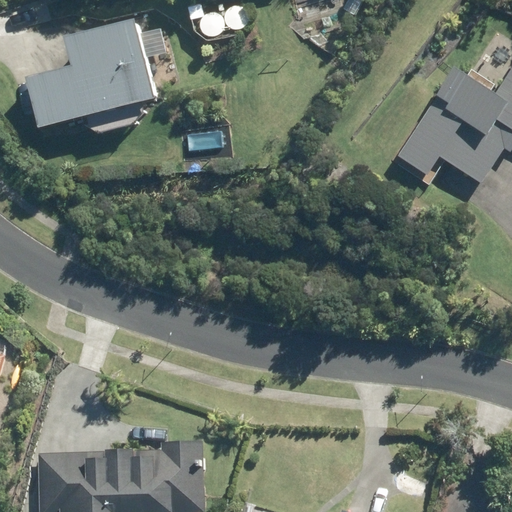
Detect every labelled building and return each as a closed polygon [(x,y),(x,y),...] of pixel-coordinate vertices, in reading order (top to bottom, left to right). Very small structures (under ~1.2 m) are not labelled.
[(241,3),(223,12),(233,32),(251,23),(241,3)] [(198,4),(184,8),(188,20),(201,16),(198,4)] [(136,100),(147,97),(127,21),(58,38),(66,66),(17,78),(30,128),(76,116),(78,123),(93,133),(132,122),(138,112),(136,100)] [(511,64),(493,95),(449,68),(395,155),(423,173),(434,155),(478,182),(499,149),(505,152),(511,140),(511,64)] [(359,126),(350,137),(358,145),(368,134),(359,126)] [(0,439),(3,431),(0,429),(0,403),(13,355),(0,351),(0,439)] [(124,451),(43,454),(45,511),(177,511),(217,511),(215,440),(174,441),(174,450),(153,450),(153,447),(124,448),(124,451)]
